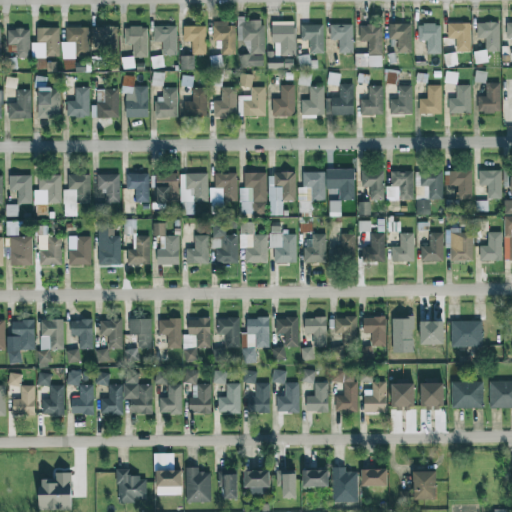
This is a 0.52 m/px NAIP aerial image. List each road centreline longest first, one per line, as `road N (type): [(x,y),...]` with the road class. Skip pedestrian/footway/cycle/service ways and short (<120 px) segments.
road 1 (residential): [(0,297),(511,289)]
road 2 (residential): [(0,444),(511,437)]
road 3 (residential): [(511,140),(0,146)]
road 4 (residential): [(0,1),(136,0)]
